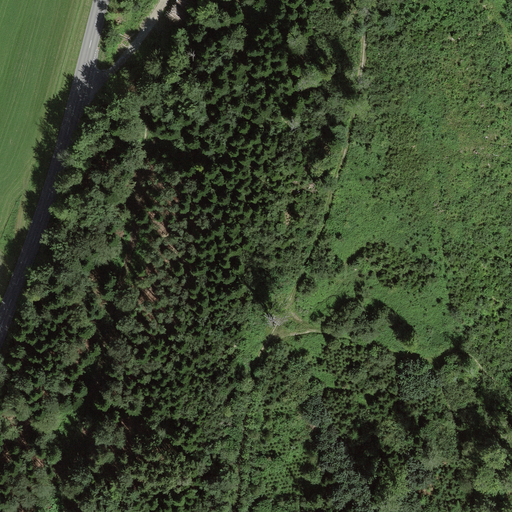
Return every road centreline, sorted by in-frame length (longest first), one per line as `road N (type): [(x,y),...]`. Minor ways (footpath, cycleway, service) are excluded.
road 1 (tertiary): [(101,0),(60,159),(0,331)]
road 2 (track): [(284,318),(347,142),(368,0)]
road 3 (track): [(476,511),(434,358)]
road 4 (track): [(163,0),(122,61),(78,92)]
